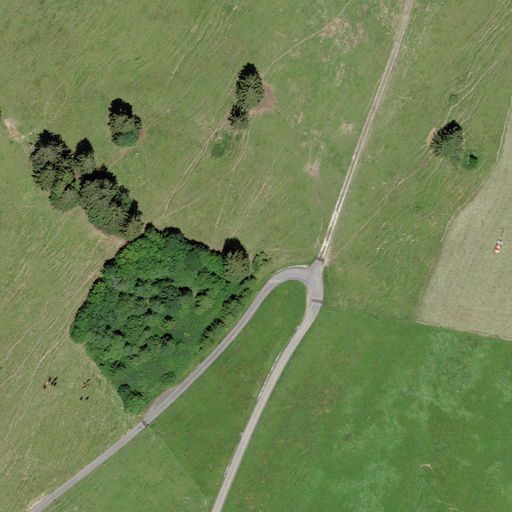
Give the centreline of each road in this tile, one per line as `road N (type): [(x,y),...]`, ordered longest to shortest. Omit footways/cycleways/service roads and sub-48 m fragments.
road 1 (unclassified): [(35,511),(183,386),(269,286),(296,274),(309,277),(317,300),(267,388),(215,511)]
road 2 (track): [(309,277),(410,0)]
